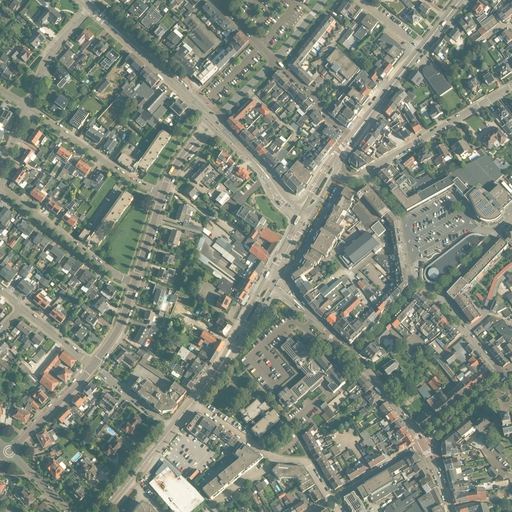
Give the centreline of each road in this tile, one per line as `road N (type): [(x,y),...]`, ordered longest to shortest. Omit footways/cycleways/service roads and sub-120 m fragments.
road 1 (residential): [(366,175),(405,227),(413,285),(349,352)]
road 2 (secondary): [(169,430),(228,353),(270,279)]
road 3 (residential): [(366,175),(511,87)]
road 4 (secondary): [(210,116),(86,4)]
road 5 (residential): [(133,283),(0,186)]
road 6 (residential): [(162,192),(24,107)]
road 7 (residential): [(466,331),(439,295),(496,233)]
road 8 (secondary): [(303,218),(218,124)]
road 9 (residential): [(273,273),(296,263),(344,178)]
road 10 (residential): [(24,107),(47,52),(86,4)]
